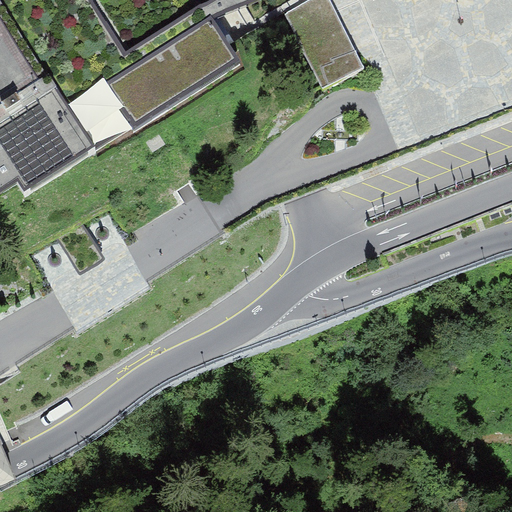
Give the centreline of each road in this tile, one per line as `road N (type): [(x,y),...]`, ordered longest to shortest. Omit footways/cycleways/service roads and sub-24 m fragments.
road 1 (tertiary): [(295,288),(238,331),(146,377),(10,467)]
road 2 (tertiary): [(511,187),(352,249),(295,288)]
road 3 (unclassified): [(511,234),(351,296),(322,298),(295,288)]
